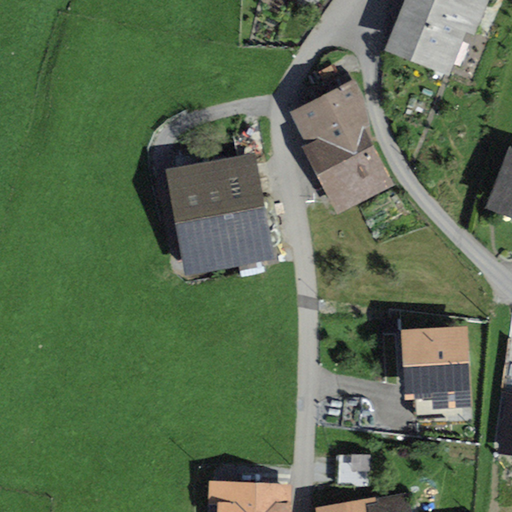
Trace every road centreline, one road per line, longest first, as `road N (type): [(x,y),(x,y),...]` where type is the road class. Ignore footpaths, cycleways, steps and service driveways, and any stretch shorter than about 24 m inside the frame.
road 1 (residential): [(349,0),(283,109),(307,303),(301,511)]
road 2 (residential): [(511,289),(400,169),(370,87),(364,0)]
